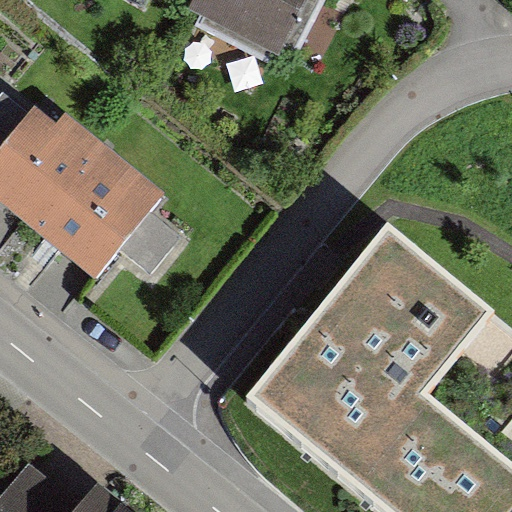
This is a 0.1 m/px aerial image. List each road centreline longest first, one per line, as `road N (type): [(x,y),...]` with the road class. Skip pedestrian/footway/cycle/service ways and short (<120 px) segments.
road 1 (residential): [(128,439),(394,125),(440,85),(511,64)]
road 2 (residential): [(0,330),(128,439)]
